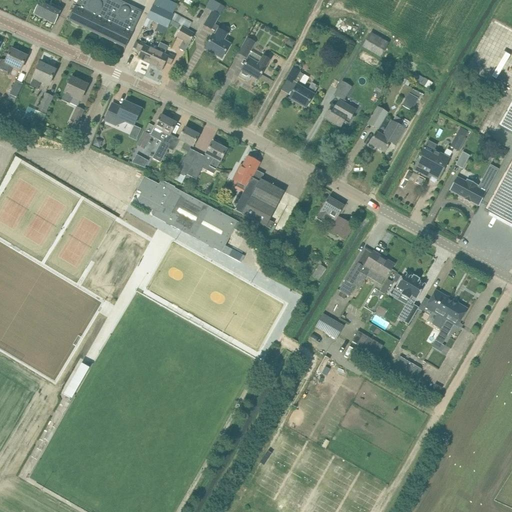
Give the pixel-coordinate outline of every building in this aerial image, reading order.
[(62,10),(42,0),(40,0),(33,14),(54,25),(62,10)] [(77,0),(75,6),(68,21),(125,48),(130,39),(132,34),(143,11),(119,0),(77,0)] [(220,27),(214,23),(224,7),(214,1),(209,9),(212,11),(204,24),(217,32),(214,36),(213,35),(205,49),(222,59),(230,45),(224,41),(227,35),(218,29),(220,27)] [(171,23),(175,15),(174,15),(153,5),(147,18),(168,29),(171,23)] [(171,23),(182,29),(183,26),(188,29),(192,23),(175,13),(174,15),(175,15),(171,23)] [(183,26),(182,29),(177,37),(189,44),(196,33),(188,29),(183,26)] [(362,46),(380,57),(388,43),(371,32),(362,46)] [(290,38),(286,44),(291,47),(295,41),(290,38)] [(247,39),(239,54),(246,58),(254,43),(247,39)] [(138,59),(150,64),(156,51),(144,46),(145,43),(140,41),(136,49),(141,51),(138,59)] [(156,51),(150,64),(163,70),(166,63),(171,65),(175,57),(169,54),(168,56),(164,54),(168,47),(160,43),(156,51)] [(14,52),(14,51),(11,50),(5,62),(1,60),(0,60),(0,71),(8,76),(12,67),(20,71),(27,57),(17,52),(17,53),(14,52)] [(363,51),(358,58),(372,67),(377,59),(363,51)] [(248,76),(249,75),(258,80),(265,69),(265,68),(269,61),(263,57),(259,65),(249,59),(242,71),(242,73),(242,74),(246,77),(248,76)] [(56,70),(40,63),(33,78),(33,79),(29,87),(37,90),(41,82),(49,86),(56,70)] [(293,67),(286,79),(294,83),(295,82),(298,84),(299,84),(303,76),(303,75),(300,73),(301,71),(303,68),(295,63),(293,67)] [(81,101),(88,85),(72,78),(61,100),(69,104),(73,97),(81,101)] [(423,78),(420,84),(428,88),(431,82),(423,78)] [(16,97),(23,84),(16,81),(9,94),(10,94),(8,100),(14,103),(16,97)] [(336,108),(333,106),(325,119),(340,128),(346,117),(350,119),(356,109),(345,102),(346,100),(344,99),(351,87),(342,82),(335,94),(342,98),(336,108)] [(307,91),(297,85),(289,98),(306,108),(314,95),(313,95),(318,87),(312,83),(307,91)] [(376,85),(374,90),(381,93),(383,88),(376,85)] [(410,110),(417,98),(407,93),(401,105),(410,110)] [(31,121),(39,125),(52,97),(45,94),(38,108),(39,108),(38,111),(36,110),(31,121)] [(511,99),(497,127),(511,134),(511,158),(484,210),(489,213),(511,225),(511,99)] [(141,110),(127,103),(126,105),(125,106),(122,105),(121,108),(112,104),(104,121),(116,126),(125,122),(134,126),(141,110)] [(388,113),(377,107),(367,124),(378,130),(388,113)] [(78,123),(84,111),(77,108),(71,120),(66,131),(73,134),(78,123)] [(155,128),(152,135),(159,139),(158,141),(161,142),(152,159),(161,163),(174,137),(170,135),(176,123),(161,115),(154,128),(155,128)] [(370,144),(384,153),(390,143),(396,146),(406,128),(401,125),(403,120),(395,116),(392,121),(391,119),(381,135),(377,132),(370,144)] [(460,127),(457,133),(465,137),(468,131),(460,127)] [(197,153),(190,149),(192,146),(193,147),(199,136),(184,128),(179,139),(185,143),(182,150),(187,153),(177,173),(175,172),(172,178),(182,184),(186,175),(194,160),(197,153)] [(137,145),(144,149),(151,136),(144,133),(137,145)] [(450,146),(457,150),(465,137),(457,133),(450,146)] [(102,141),(96,138),(93,145),(100,147),(102,141)] [(197,153),(186,175),(196,180),(203,167),(208,170),(210,167),(216,170),(220,162),(226,150),(219,146),(220,145),(219,143),(215,141),(213,141),(212,143),(204,157),(197,153)] [(432,153),(424,149),(413,169),(421,174),(423,172),(439,180),(450,159),(434,151),(432,153)] [(470,156),(463,152),(456,165),(463,169),(470,156)] [(135,154),(131,161),(143,168),(147,161),(135,154)] [(242,214),(241,215),(270,230),(274,224),(269,221),(284,192),(261,180),(263,175),(255,171),(259,163),(248,157),(240,172),(237,170),(234,177),(248,185),(234,210),(242,214)] [(454,182),(450,190),(478,206),(479,206),(486,192),(494,178),(486,174),(481,183),(483,184),(480,190),(476,188),(477,186),(478,186),(467,180),(466,182),(457,177),(454,182)] [(237,223),(237,222),(174,188),(175,187),(161,180),(159,185),(144,177),(135,193),(140,196),(138,200),(140,204),(157,213),(160,213),(174,220),(174,223),(175,223),(172,227),(208,246),(209,247),(212,249),(214,248),(221,253),(234,229),(239,232),(242,226),(237,223)] [(335,221),(343,207),(329,198),(317,219),(324,224),(328,217),(335,221)] [(353,226),(339,218),(331,232),(344,240),(353,226)] [(366,276),(370,269),(385,278),(394,265),(385,259),(384,261),(372,254),(364,268),(356,263),(339,291),(340,292),(343,293),(346,295),(349,297),(355,286),(353,285),(361,273),(366,276)] [(319,264),(311,275),(317,280),(325,269),(319,264)] [(401,295),(409,300),(410,299),(413,301),(415,298),(417,299),(425,285),(418,280),(419,279),(413,275),(412,277),(405,272),(394,290),(401,294),(401,295)] [(393,280),(391,284),(392,285),(394,281),(396,282),(400,276),(397,274),(393,280)] [(388,278),(380,291),(385,293),(392,281),(388,278)] [(430,300),(426,307),(438,314),(433,324),(436,326),(441,329),(446,319),(457,326),(459,323),(462,318),(467,309),(451,300),(436,291),(430,300)] [(408,325),(419,308),(410,303),(400,319),(404,321),(403,322),(408,325)] [(323,314),(315,327),(337,339),(344,326),(323,314)] [(441,329),(435,339),(443,343),(448,334),(442,330),(441,329)] [(358,331),(351,342),(377,357),(384,346),(358,331)] [(398,358),(391,371),(413,384),(421,371),(398,358)] [(64,395),(71,399),(73,394),(75,395),(88,373),(86,372),(88,367),(82,364),(64,395)] [(435,384),(432,388),(439,392),(442,388),(435,384)] [(241,478),(239,482),(263,495),(265,491),(241,478)] [(322,502),(327,504),(331,495),(326,493),(322,502)]
